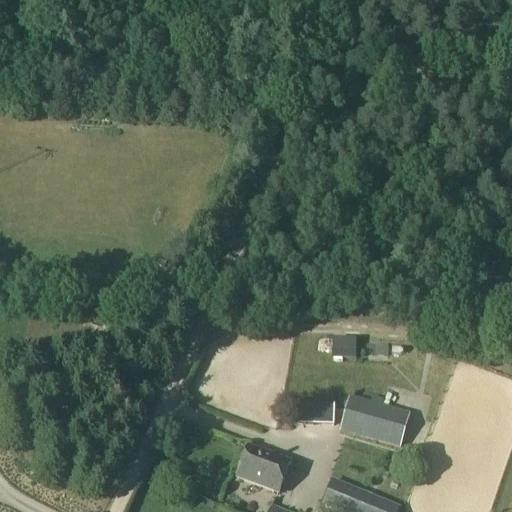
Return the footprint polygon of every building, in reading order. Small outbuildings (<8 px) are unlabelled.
[(339,433),(400,451),(410,416),(349,399),(339,433)] [(293,426),(333,427),(334,408),(294,407),(293,426)] [(278,495),(289,464),(248,449),(236,480),(278,495)] [(337,459),(328,479),(355,491),(364,471),(337,459)] [(324,506),(338,511),(395,511),(396,511),(333,485),(324,506)]
